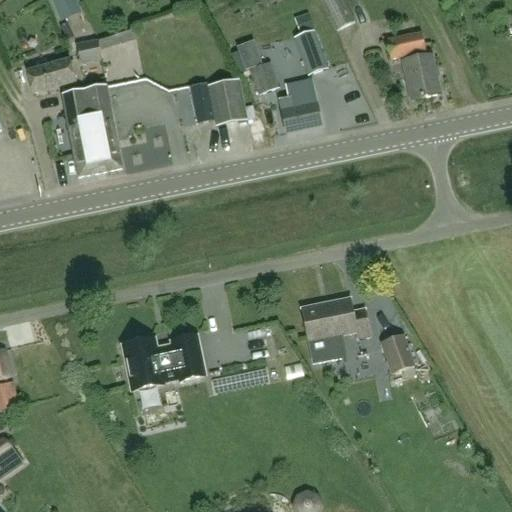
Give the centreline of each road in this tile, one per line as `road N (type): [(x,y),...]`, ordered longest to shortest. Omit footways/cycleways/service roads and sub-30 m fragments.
road 1 (residential): [(0,325),(452,230)]
road 2 (tertiary): [(0,221),(430,132)]
